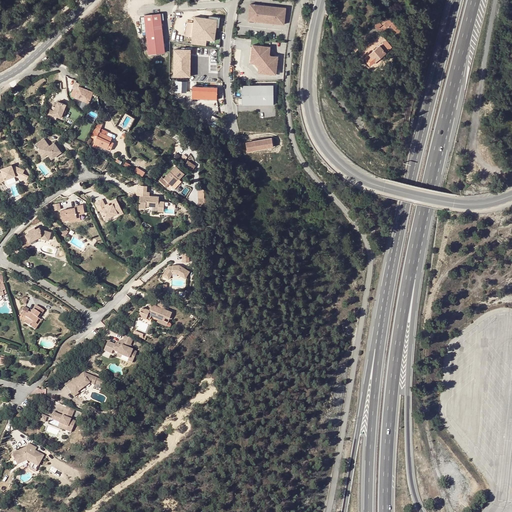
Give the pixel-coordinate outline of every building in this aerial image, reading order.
[(286,8),(250,5),(249,21),(285,24),(286,8)] [(162,12),(146,14),(150,53),(166,52),(162,12)] [(217,18),(194,16),(191,44),(206,46),(207,39),(215,40),(217,18)] [(391,23),(387,18),(382,22),(384,24),(379,28),(381,31),(391,23)] [(368,56),(374,63),(395,48),(389,42),(368,56)] [(250,60),(254,61),(258,66),(257,70),(277,72),(279,56),(271,55),(272,46),(252,44),(250,60)] [(189,76),(189,48),(172,48),(172,76),(189,76)] [(187,91),(187,80),(175,80),(175,92),(187,91)] [(69,97),(87,102),(91,90),(76,86),(77,82),(73,81),(69,97)] [(217,86),(192,85),(191,97),(216,99),(217,86)] [(274,85),(242,85),(242,104),(274,105),(274,85)] [(48,114),(50,108),(52,105),(53,100),(45,97),(41,107),(38,106),(35,113),(39,115),(40,111),(48,114)] [(123,112),(118,126),(128,130),(133,116),(123,112)] [(92,142),(95,143),(104,148),(107,142),(102,139),(103,137),(104,134),(97,130),(96,132),(93,130),(87,144),(91,146),(92,142)] [(31,132),(27,135),(22,139),(24,143),(28,148),(37,141),(31,132)] [(274,145),(273,137),(245,142),(247,150),(274,145)] [(0,165),(4,164),(9,166),(11,162),(12,159),(3,155),(0,156),(0,154),(0,165)] [(172,165),(163,156),(150,169),(157,177),(165,169),(167,170),(172,165)] [(188,159),(185,163),(193,169),(196,165),(188,159)] [(174,164),(160,181),(172,192),(182,181),(179,179),(184,173),(174,164)] [(134,171),(142,176),(145,171),(136,167),(134,171)] [(129,187),(129,191),(132,191),(131,203),(138,204),(139,201),(151,201),(151,206),(156,206),(157,196),(151,196),(151,191),(138,190),(138,187),(129,187)] [(96,194),(88,197),(92,205),(93,205),(98,214),(111,208),(110,207),(115,204),(110,193),(104,196),(105,198),(99,201),(98,199),(96,194)] [(50,219),(56,218),(65,217),(64,213),(67,213),(71,212),(69,203),(62,204),(62,206),(49,208),(50,219)] [(68,219),(67,213),(64,213),(65,217),(56,218),(57,221),(68,219)] [(27,234),(31,234),(40,236),(43,227),(35,225),(31,221),(29,223),(27,221),(19,229),(20,231),(17,233),(19,236),(13,241),(18,247),(24,242),(24,240),(24,236),(27,234)] [(189,271),(179,266),(173,269),(169,268),(166,268),(162,275),(171,280),(174,274),(184,280),(189,271)] [(162,297),(155,294),(151,303),(154,304),(155,301),(160,303),(162,297)] [(24,319),(27,313),(25,312),(28,307),(31,309),(33,304),(25,299),(20,308),(17,306),(18,303),(13,301),(9,308),(17,312),(13,318),(20,322),(22,318),(24,319)] [(154,304),(151,303),(146,301),(145,303),(142,302),(140,306),(137,305),(134,311),(146,316),(149,310),(156,313),(159,314),(160,312),(166,313),(169,307),(160,303),(155,301),(154,304)] [(129,357),(128,361),(133,363),(139,350),(131,347),(134,338),(126,335),(123,341),(126,343),(125,346),(122,344),(117,342),(114,350),(119,352),(122,354),(129,357)] [(79,379),(85,380),(88,373),(74,368),(56,381),(64,393),(68,390),(67,389),(79,379)] [(61,413),(64,404),(57,401),(53,410),(43,406),(40,412),(48,415),(48,418),(56,420),(54,424),(60,426),(65,415),(61,413)] [(40,414),(38,420),(44,422),(47,415),(40,414)] [(16,442),(14,444),(16,447),(13,449),(11,446),(1,453),(5,460),(13,455),(16,459),(21,462),(23,459),(28,462),(33,453),(25,449),(25,447),(16,442)] [(8,464),(16,459),(13,455),(5,460),(8,464)]
